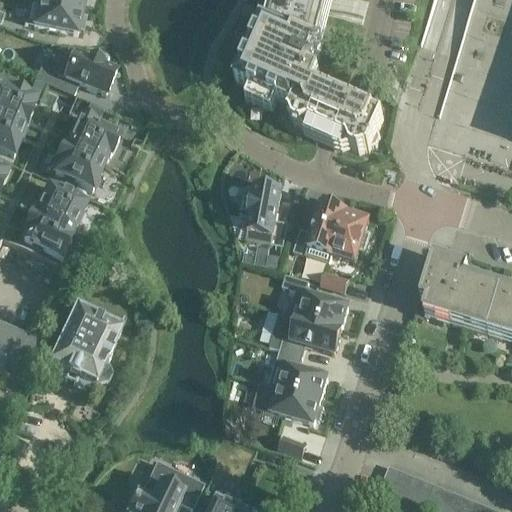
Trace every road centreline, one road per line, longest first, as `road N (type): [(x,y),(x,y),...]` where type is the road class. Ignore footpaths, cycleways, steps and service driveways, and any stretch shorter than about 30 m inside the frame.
road 1 (residential): [(390,200),(315,180),(220,127),(148,104),(117,33),(115,0)]
road 2 (residential): [(355,444),(423,205)]
road 3 (residential): [(511,503),(355,444)]
